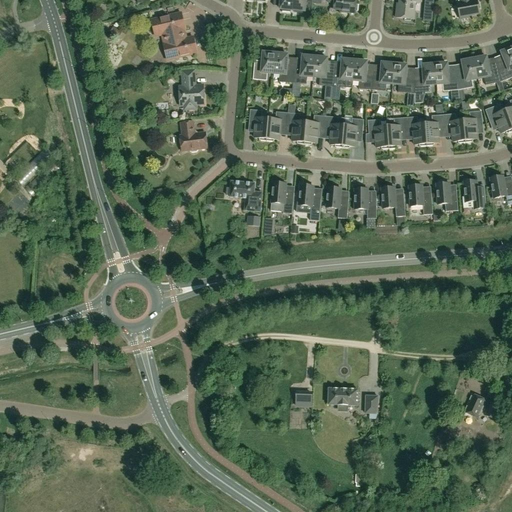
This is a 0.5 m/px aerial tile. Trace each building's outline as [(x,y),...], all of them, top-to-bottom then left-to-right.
[(293,0),(280,0),(280,9),(282,9),(282,11),(290,12),(290,10),(292,11),(293,0)] [(293,0),(292,11),(294,11),(294,12),(302,13),(302,11),(305,12),(305,0),(293,0)] [(358,11),(358,5),(356,5),(356,0),(327,0),(328,2),(334,3),(334,10),(342,11),(342,12),(355,14),(356,11),(358,11)] [(420,3),(420,0),(399,0),(399,9),(397,9),(396,18),(404,19),(404,21),(411,22),(411,20),(414,20),(415,11),(413,10),(413,3),(420,3)] [(433,0),(425,0),(424,13),(432,14),(433,0)] [(471,1),(470,0),(456,0),(460,19),(469,18),(469,16),(479,14),(478,9),(480,8),(479,2),(477,2),(477,0),(471,1)] [(167,17),(166,13),(159,14),(160,19),(151,21),(155,36),(163,35),(165,44),(163,45),(167,60),(197,53),(193,38),(186,39),(183,30),(185,29),(181,14),(167,17)] [(511,48),(510,47),(503,50),(503,52),(501,53),(507,67),(498,70),(502,83),(511,78),(511,48)] [(274,74),(275,54),(274,54),(274,52),(265,51),(265,53),(263,53),(262,68),(254,67),(253,80),(267,81),(267,74),(274,74)] [(293,84),(294,71),(286,70),(288,55),(285,55),(286,53),(277,52),(277,54),(275,54),(274,74),(280,75),(279,82),(293,84)] [(313,78),(315,57),(313,57),(313,56),(305,55),(305,56),(303,56),(302,71),(294,71),(293,84),(306,85),(307,77),(313,78)] [(332,87),(333,74),(326,74),(327,59),(325,58),(325,57),(317,56),(317,57),(315,57),(313,78),(319,78),(319,86),(332,87)] [(502,83),(498,70),(489,72),(486,57),(484,58),(484,56),(476,57),(476,59),(474,59),(478,79),(484,78),(486,86),(502,83)] [(333,74),(332,87),(352,89),(353,81),(355,61),(353,61),(353,59),(345,58),(345,60),(342,60),(341,75),(333,74)] [(478,79),(474,59),(472,60),(472,58),(464,60),(464,61),(462,62),(465,77),(457,78),(458,91),(473,88),(472,80),(478,79)] [(353,81),(359,82),(358,89),(372,91),(373,78),(366,77),(367,62),(365,62),(365,60),(357,59),(357,61),(355,61),(353,81)] [(386,92),(386,84),(392,85),(394,64),(392,64),(393,63),(384,62),(384,64),(382,63),(381,79),(373,78),(372,91),(386,92)] [(451,91),(458,91),(457,78),(448,79),(447,64),(445,64),(445,62),(437,63),(437,64),(435,65),(436,85),(443,84),(443,92),(451,91)] [(415,94),(415,82),(405,81),(406,66),(404,65),(404,64),(396,63),(396,64),(394,64),(392,85),(399,85),(398,93),(415,94)] [(420,94),(431,93),(430,85),(436,85),(435,65),(433,65),(433,63),(425,64),(425,66),(423,66),(424,81),(415,82),(415,94),(415,99),(420,99),(420,94)] [(183,110),(197,109),(196,105),(204,105),(203,86),(199,86),(195,86),(194,71),(182,72),(183,87),(179,87),(180,106),(183,106),(183,110)] [(314,104),(327,103),(326,96),(313,97),(314,104)] [(511,128),(506,111),(505,109),(498,112),(496,106),(485,111),(490,123),(496,121),(501,134),(506,132),(506,134),(506,135),(511,132),(511,128)] [(266,142),(269,118),(262,117),(262,111),(250,110),(249,124),(256,124),(254,139),(260,139),(260,140),(259,140),(259,141),(266,142)] [(463,121),(465,144),(466,144),(466,143),(473,143),(473,142),(472,142),(472,141),(477,140),(476,126),(483,125),(481,112),(469,113),(470,121),(463,121)] [(276,113),(276,118),(269,118),(266,142),(267,142),(274,142),(273,142),(274,140),(279,141),(280,127),(287,127),(288,119),(288,114),(276,113)] [(287,127),(293,128),(292,142),(298,143),(297,144),(304,145),(306,123),(307,117),(300,116),(300,115),(288,114),(288,119),(287,127)] [(465,144),(463,121),(456,122),(455,114),(443,116),(445,129),(451,128),(453,143),(458,142),(458,143),(458,144),(465,143),(465,144)] [(313,124),(306,123),(304,145),(305,145),(312,146),(312,145),(311,145),(311,144),(317,144),(318,130),(325,131),(326,117),(314,116),(313,124)] [(439,144),(438,130),(445,129),(443,116),(432,117),(432,124),(425,125),(426,147),(427,147),(434,146),(433,144),(439,144)] [(325,131),(331,131),(330,145),(335,146),(335,147),(335,148),(342,148),(342,149),(343,135),(344,124),(345,119),(326,117),(325,131)] [(400,132),(407,132),(406,118),(394,119),(394,127),(387,127),(389,150),(396,149),(396,148),(396,147),(401,147),(400,132)] [(426,147),(425,125),(418,125),(417,118),(406,118),(407,132),(413,131),(414,146),(420,145),(420,147),(419,147),(426,147)] [(344,124),(343,135),(342,149),(350,149),(349,148),(349,147),(355,148),(356,133),(362,134),(364,120),(352,119),(351,125),(344,124)] [(389,150),(387,127),(380,128),(380,120),(368,121),(369,135),(375,134),(376,148),(382,148),(382,149),(381,149),(381,150),(388,150),(389,150)] [(198,134),(195,131),(194,122),(181,124),(182,136),(180,136),(182,152),(190,151),(192,153),(197,152),(198,150),(207,149),(205,133),(198,134)] [(500,177),(499,175),(493,177),(493,179),(490,179),(494,199),(506,197),(507,204),(508,206),(511,204),(511,183),(505,185),(503,177),(500,177)] [(484,188),(477,189),(477,182),(473,182),(473,180),(467,181),(467,183),(463,183),(465,203),(473,202),(473,210),(486,209),(484,188)] [(240,182),(231,182),(230,189),(227,189),(226,196),(230,196),(230,198),(246,199),(244,211),(260,213),(262,193),(254,192),(255,184),(245,183),(240,182)] [(283,213),(283,214),(292,215),(294,194),(285,193),(286,185),(283,184),(283,182),(277,182),(277,184),(273,183),(270,211),(283,213)] [(446,184),(446,182),(439,183),(440,185),(436,185),(438,205),(445,205),(446,212),(458,211),(457,197),(450,197),(449,184),(446,184)] [(297,213),(311,214),(310,221),(319,222),(321,199),(313,198),(314,187),(310,187),(310,185),(304,184),(304,186),(300,186),(300,195),(298,194),(297,213)] [(419,186),(418,184),(412,185),(412,187),(409,187),(410,207),(423,206),(424,216),(433,215),(431,194),(423,194),(422,186),(419,186)] [(391,188),(391,186),(385,187),(385,189),(381,189),(383,209),(396,208),(396,218),(405,217),(404,196),(395,197),(395,188),(391,188)] [(338,189),(338,187),(332,187),(331,189),(328,188),(326,208),(339,210),(338,219),(347,220),(349,199),(340,198),(341,189),(338,189)] [(364,190),(364,188),(358,188),(358,190),(355,190),(355,210),(367,210),(367,220),(377,219),(376,198),(368,198),(368,190),(364,190)] [(357,406),(357,390),(328,389),(328,405),(337,406),(337,410),(347,410),(347,406),(357,406)] [(295,406),(312,406),(312,390),(294,391),(295,406)] [(478,419),(486,401),(472,395),(464,413),(478,419)] [(377,419),(377,414),(377,397),(365,396),(365,414),(370,414),(369,419),(377,419)] [(496,421),(502,408),(490,402),(484,415),(496,421)]
